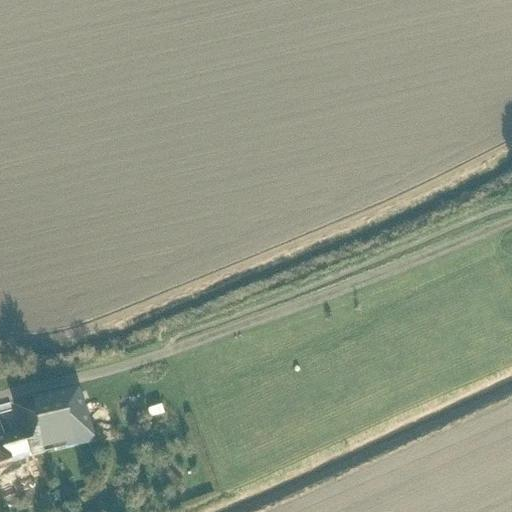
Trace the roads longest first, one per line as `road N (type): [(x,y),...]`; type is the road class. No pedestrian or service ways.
road 1 (track): [(170,353),(511,222)]
road 2 (unclassified): [(170,353),(0,399)]
